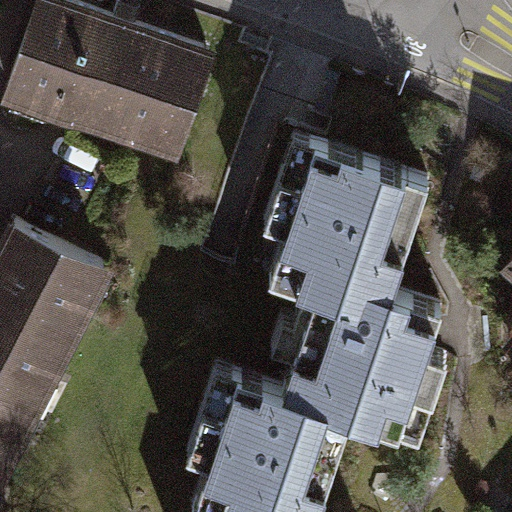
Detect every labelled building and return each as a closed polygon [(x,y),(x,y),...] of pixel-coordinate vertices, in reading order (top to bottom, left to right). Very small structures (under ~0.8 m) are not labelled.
[(75,0),(27,0),(0,79),(167,137),(200,43),(75,0)] [(275,379),(274,381),(341,403),(340,406),(410,429),(437,347),(418,341),(433,296),(382,279),(419,170),(307,133),(295,171),(273,164),(257,211),(279,219),(263,268),(307,282),(275,379)] [(0,226),(0,387),(22,399),(95,257),(7,212),(0,226)] [(511,238),(497,256),(511,268),(511,319),(500,333),(511,342),(511,238)] [(224,511),(309,511),(305,510),(340,406),(341,403),(274,381),(275,379),(230,364),(217,403),(195,396),(180,443),(201,450),(185,499),(224,511)] [(0,442),(22,399),(0,387),(0,442)]
